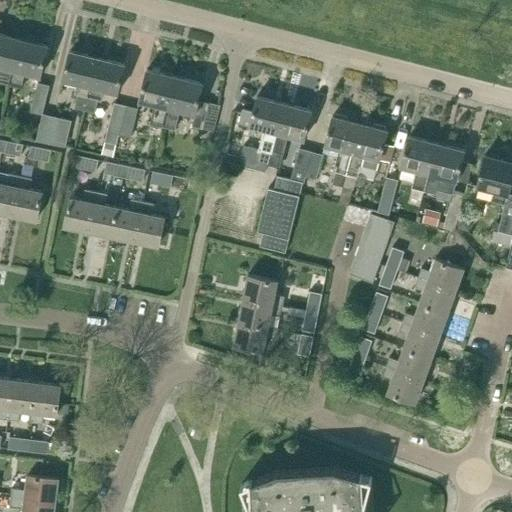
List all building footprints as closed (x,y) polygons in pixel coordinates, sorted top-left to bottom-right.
[(22,38),(0,32),(0,65),(1,66),(0,69),(0,80),(10,83),(22,38)] [(48,45),(22,38),(10,83),(23,86),(26,72),(41,75),(48,45)] [(99,57),(72,50),(64,79),(79,83),(77,91),(80,91),(76,107),(86,109),(99,57)] [(127,64),(99,57),(86,109),(96,112),(100,98),(102,99),(105,89),(120,93),(127,64)] [(152,123),(163,126),(166,113),(176,76),(146,69),(139,99),(157,103),(152,123)] [(219,104),(209,102),(199,99),(203,83),(176,76),(166,113),(163,126),(174,129),(178,113),(179,109),(195,113),(192,125),(203,127),(213,130),(219,104)] [(42,114),(43,113),(50,85),(38,81),(31,111),(40,113),(42,114)] [(272,151),(277,133),(284,103),(258,96),(254,112),(243,109),(242,113),(240,123),(264,129),(263,131),(269,133),(264,151),(245,146),(242,159),(268,166),(272,151)] [(119,134),(120,134),(125,113),(127,105),(114,102),(105,141),(102,153),(114,156),(117,144),(119,134)] [(312,110),(284,103),(277,133),(304,139),(311,113),(312,110)] [(125,113),(120,134),(131,137),(137,113),(138,107),(127,105),(125,113)] [(36,140),(66,145),(72,120),(44,113),(43,113),(36,140)] [(360,123),(333,116),(326,145),(340,149),(335,164),(338,165),(336,171),(333,183),(343,185),(339,202),(340,202),(360,123)] [(388,130),(360,123),(340,202),(349,204),(354,188),(357,177),(360,165),(378,169),(380,159),(390,162),(394,146),(384,143),(388,130)] [(413,187),(424,190),(437,142),(410,135),(402,167),(417,171),(413,187)] [(4,139),(2,151),(21,155),(24,143),(4,139)] [(437,142),(424,190),(437,193),(438,190),(453,193),(454,194),(455,190),(457,180),(462,160),(465,149),(437,142)] [(29,157),(48,161),(50,149),(31,145),(29,157)] [(306,175),(312,151),(299,147),(291,179),(302,182),(304,182),(306,175)] [(282,153),(272,151),(268,166),(278,169),(282,153)] [(312,151),(306,175),(316,178),(323,153),(312,151)] [(79,155),(77,166),(96,170),(99,159),(79,155)] [(511,242),(511,193),(509,193),(511,180),(511,161),(486,155),(478,185),(495,190),(493,199),(504,202),(499,223),(496,222),(492,241),(511,246),(511,242)] [(124,176),(126,165),(107,161),(104,172),(124,176)] [(146,169),(126,165),(124,176),(143,180),(146,169)] [(154,170),(151,182),(171,186),(174,175),(154,170)] [(0,211),(13,214),(21,175),(9,172),(7,183),(0,181),(0,211)] [(13,214),(36,219),(42,190),(31,188),(32,177),(21,175),(13,214)] [(302,182),(291,179),(277,175),(274,189),(269,187),(258,230),(263,231),(260,245),(285,251),(302,182)] [(387,176),(378,211),(389,214),(398,179),(387,176)] [(89,230),(95,201),(97,191),(84,188),(82,199),(71,196),(65,225),(89,230)] [(453,193),(444,227),(454,230),(464,192),(455,190),(454,194),(453,193)] [(118,206),(106,203),(108,193),(97,191),(95,201),(89,230),(112,235),(118,206)] [(135,240),(141,211),(143,200),(131,197),(129,208),(118,206),(112,235),(135,240)] [(165,216),(152,213),(154,203),(143,200),(141,211),(135,240),(159,245),(165,216)] [(423,223),(437,226),(441,211),(427,208),(423,223)] [(366,228),(389,236),(395,221),(371,212),(366,228)] [(469,230),(472,219),(459,216),(456,227),(469,230)] [(366,228),(360,243),(384,251),(389,236),(366,228)] [(355,258),(379,266),(384,251),(360,243),(355,258)] [(386,265),(398,269),(404,250),(393,246),(386,265)] [(456,290),(464,267),(436,257),(432,270),(422,267),(418,276),(456,290)] [(355,258),(349,273),(373,282),(379,266),(355,258)] [(398,269),(386,265),(379,283),(391,287),(398,269)] [(284,295),(274,293),(277,279),(249,274),(244,297),(272,303),(283,305),(284,295)] [(414,286),(425,289),(420,302),(448,312),(456,290),(418,276),(414,286)] [(310,290),(306,310),(318,312),(322,293),(310,290)] [(382,313),(388,295),(377,291),(370,309),(382,313)] [(239,321),(268,326),(271,313),(281,314),(283,305),(272,303),(244,297),(239,321)] [(448,312),(420,302),(416,315),(406,311),(402,321),(440,335),(448,312)] [(370,309),(364,328),(375,332),(382,313),(370,309)] [(303,329),(314,331),(318,312),(306,310),(303,329)] [(239,321),(234,345),(263,350),(266,336),(276,338),(278,327),(268,326),(239,321)] [(440,335),(402,321),(398,330),(409,334),(404,347),(432,357),(440,335)] [(298,353),(310,355),(314,335),(302,333),(298,353)] [(354,354),(365,358),(372,339),(361,335),(354,354)] [(424,379),(432,357),(404,347),(399,360),(389,356),(386,365),(424,379)] [(365,358),(354,354),(348,372),(358,376),(365,358)] [(424,379),(386,365),(383,375),(393,378),(388,392),(416,402),(424,379)] [(10,407),(13,378),(0,376),(0,416),(8,418),(10,407)] [(13,378),(10,407),(8,418),(20,420),(22,409),(32,410),(33,410),(36,381),(13,378)] [(36,381),(33,410),(32,410),(31,421),(44,423),(45,411),(57,413),(61,384),(36,381)] [(9,448),(28,450),(30,439),(10,436),(9,448)] [(30,439),(28,450),(48,453),(50,441),(30,439)] [(363,511),(361,474),(334,467),(278,470),(252,480),(253,511),(363,511)] [(12,487),(11,497),(55,502),(58,478),(28,474),(26,489),(12,487)] [(24,508),(23,511),(54,511),(55,502),(11,497),(10,506),(24,508)]
